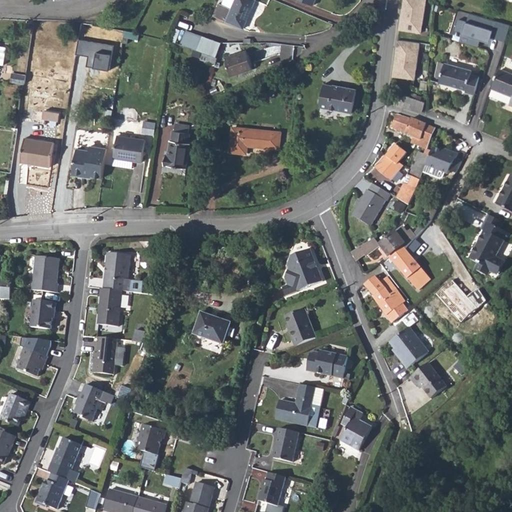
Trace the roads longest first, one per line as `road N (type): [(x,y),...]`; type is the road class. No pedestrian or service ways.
road 1 (residential): [(6,511),(70,362),(86,229)]
road 2 (residential): [(314,201),(399,422)]
road 3 (residential): [(314,201),(263,222),(86,229)]
road 4 (residential): [(381,103),(477,140),(448,205)]
road 5 (residential): [(226,511),(260,354)]
road 6 (residential): [(381,103),(369,148),(314,201)]
